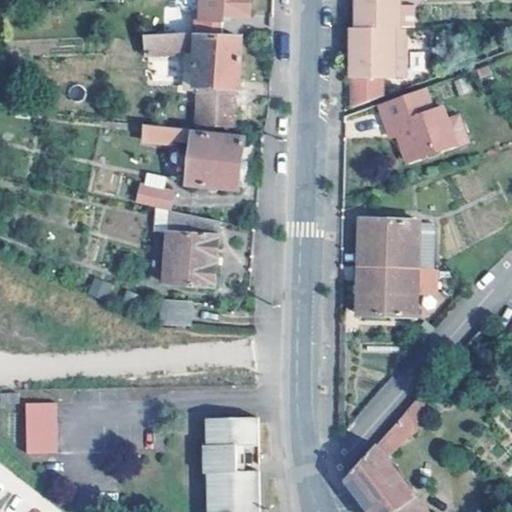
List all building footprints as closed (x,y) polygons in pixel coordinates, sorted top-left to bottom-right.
[(250,18),(250,0),(203,0),(204,6),(199,6),(198,34),(198,39),(223,39),(224,17),(250,18)] [(352,28),(393,27),(400,27),(400,0),(352,0),(353,0),(352,28)] [(168,33),(168,17),(147,18),(148,34),(168,33)] [(393,27),(352,28),(352,53),(351,106),(381,95),(381,78),(393,78),(393,27)] [(400,27),(393,27),(393,78),(405,78),(405,27),(400,27)] [(198,39),(198,34),(148,36),(147,56),(176,55),(176,51),(197,50),(198,39)] [(243,40),(223,39),(198,39),(197,50),(194,87),(199,88),(197,123),(233,126),(234,90),(240,90),(243,40)] [(432,105),(424,84),(376,102),(384,124),(392,122),(396,132),(400,145),(405,145),(424,152),(436,147),(435,142),(455,134),(442,102),(432,105)] [(396,132),(392,122),(384,124),(387,134),(396,132)] [(195,132),(146,127),(144,143),(172,145),(172,140),(192,141),(193,136),(195,136),(195,132)] [(195,136),(193,136),(192,141),(189,185),(239,191),(244,142),(195,136)] [(175,194),(142,187),(138,206),(171,213),(175,194)] [(220,224),(177,214),(174,235),(168,235),(164,285),(214,288),(220,224)] [(360,265),(432,268),(434,220),(361,217),(360,265)] [(432,294),(432,268),(360,265),(358,313),(415,315),(416,294),(432,294)] [(162,302),(161,327),(188,328),(190,304),(162,302)] [(17,412),(17,401),(1,401),(0,412),(17,412)] [(418,411),(412,402),(344,479),(368,511),(426,511),(386,457),(418,427),(412,418),(418,411)] [(27,428),(58,426),(57,411),(27,412),(27,428)] [(260,455),(259,420),(207,421),(208,448),(206,448),(206,475),(210,476),(210,511),(261,511),(260,473),(248,473),(239,473),(239,447),(248,447),(248,454),(260,455)] [(27,428),(28,445),(58,445),(58,426),(27,428)] [(59,461),(58,445),(28,445),(29,462),(59,461)] [(248,447),(239,447),(239,473),(248,473),(248,454),(248,447)]
